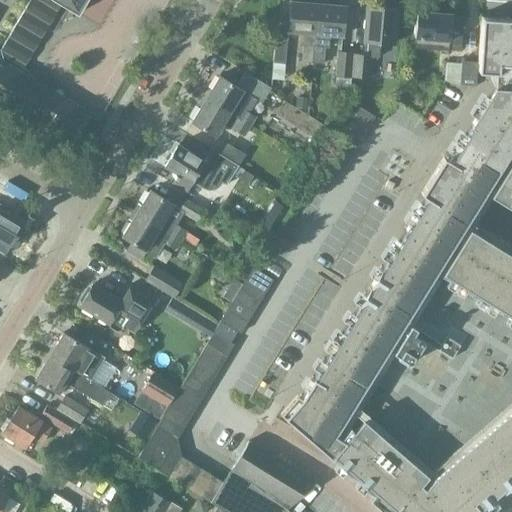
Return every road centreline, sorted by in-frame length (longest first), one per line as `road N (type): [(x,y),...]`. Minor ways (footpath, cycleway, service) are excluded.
road 1 (residential): [(490,0),(483,82),(280,397)]
road 2 (residential): [(86,209),(219,0)]
road 3 (residential): [(0,351),(86,209)]
